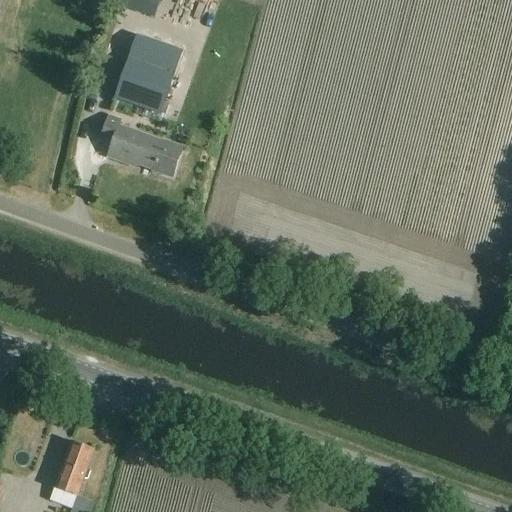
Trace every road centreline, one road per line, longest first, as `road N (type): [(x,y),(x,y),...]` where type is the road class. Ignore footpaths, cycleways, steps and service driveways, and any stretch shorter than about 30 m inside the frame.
road 1 (unclassified): [(511,387),(0,205)]
road 2 (tertiary): [(481,511),(0,341)]
